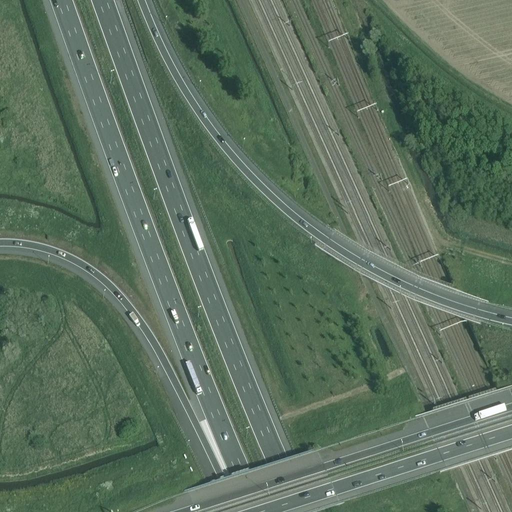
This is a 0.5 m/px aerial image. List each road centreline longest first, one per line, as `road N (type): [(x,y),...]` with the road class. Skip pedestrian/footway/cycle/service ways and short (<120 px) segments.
road 1 (motorway): [(298,511),(101,0)]
road 2 (motorway): [(61,0),(256,511)]
road 3 (motorway): [(511,321),(364,263),(265,189),(205,120),(141,0)]
road 4 (motorway): [(0,242),(60,253),(127,304),(237,511)]
road 5 (motorway): [(511,406),(178,511)]
road 6 (motorway): [(256,511),(511,431)]
